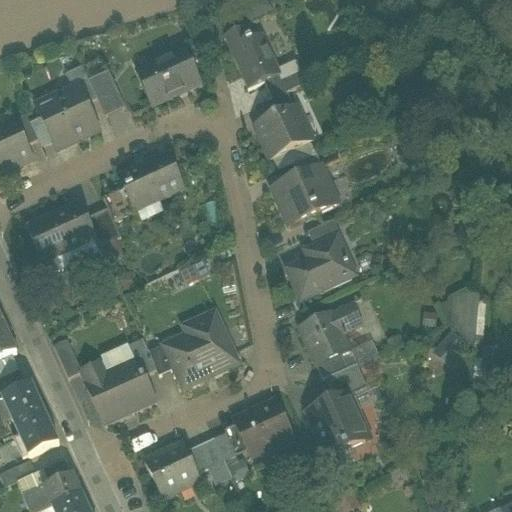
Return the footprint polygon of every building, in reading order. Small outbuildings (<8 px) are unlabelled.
[(237,15),(244,30),(274,17),(267,1),(237,15)] [(226,42),(239,69),(238,72),(240,76),(243,78),(249,91),(247,92),(248,94),(265,86),(266,90),(281,83),(279,79),(281,79),(280,77),(279,78),(277,73),(262,41),(263,40),(262,38),(249,44),(244,34),(246,33),(245,31),(224,41),(225,43),(226,42)] [(138,80),(152,109),(199,87),(183,54),(165,62),(167,66),(138,80)] [(136,75),(138,80),(167,66),(165,62),(136,75)] [(296,65),(277,73),(279,78),(280,77),(281,79),(279,79),(281,83),(301,74),(296,65)] [(86,105),(97,101),(88,82),(82,69),(67,76),(74,92),(79,89),(86,105)] [(109,73),(88,82),(97,101),(106,120),(126,111),(109,73)] [(266,90),(272,103),(288,96),(307,87),(301,74),(281,83),(266,90)] [(52,144),(56,153),(99,134),(86,105),(79,89),(74,92),(61,97),(64,102),(41,113),(38,108),(36,109),(41,120),(52,144)] [(295,111),(288,96),(272,103),(262,108),(269,123),(295,111)] [(258,128),(275,164),(305,150),(298,137),(306,133),(295,111),(269,123),(258,128)] [(27,149),(39,144),(30,125),(27,118),(16,123),(27,149)] [(41,120),(30,125),(39,144),(41,149),(52,144),(41,120)] [(0,130),(0,178),(34,163),(27,149),(16,123),(0,130)] [(305,150),(312,147),(306,133),(298,137),(305,150)] [(280,174),(292,169),(317,157),(312,147),(305,150),(275,164),(280,174)] [(125,192),(135,214),(136,213),(158,203),(183,192),(167,156),(118,178),(125,192)] [(323,169),(317,157),(292,169),(297,181),(323,169)] [(271,193),(289,232),(340,208),(323,169),(297,181),(271,193)] [(103,202),(108,212),(113,224),(135,214),(125,192),(103,202)] [(158,203),(136,213),(142,225),(164,215),(158,203)] [(28,230),(45,268),(95,245),(97,244),(87,222),(80,207),(53,219),(54,222),(36,230),(35,227),(28,230)] [(121,242),(113,224),(108,212),(87,222),(97,244),(95,245),(98,252),(121,242)] [(53,219),(35,227),(36,230),(54,222),(53,219)] [(470,223),(455,225),(457,236),(472,234),(470,223)] [(307,236),(314,250),(333,241),(334,243),(341,240),(334,224),(307,236)] [(286,272),(301,306),(352,283),(334,243),(333,241),(314,250),(304,255),(308,262),(286,272)] [(95,245),(45,268),(50,279),(100,256),(98,252),(95,245)] [(203,263),(180,275),(187,290),(210,278),(203,263)] [(134,294),(133,276),(118,276),(118,294),(134,294)] [(480,295),(470,295),(440,308),(451,335),(467,350),(475,349),(480,295)] [(299,332),(316,370),(340,359),(350,355),(342,337),(360,329),(351,309),(332,317),(306,329),(299,332)] [(436,331),(437,317),(423,315),(422,330),(436,331)] [(174,373),(182,392),(238,367),(215,316),(188,328),(194,342),(167,355),(165,356),(174,373)] [(467,350),(451,335),(432,356),(448,371),(467,350)] [(7,336),(0,339),(0,363),(12,358),(17,356),(7,336)] [(54,350),(68,383),(81,377),(82,376),(67,344),(54,350)] [(144,380),(157,374),(148,355),(143,344),(129,350),(135,364),(136,363),(144,380)] [(372,345),(350,355),(340,359),(346,372),(378,358),(372,345)] [(106,377),(135,364),(129,350),(127,347),(99,360),(102,367),(106,377)] [(495,368),(495,347),(483,347),(482,368),(495,368)] [(164,348),(148,355),(157,374),(159,380),(174,373),(165,356),(167,355),(164,348)] [(0,363),(0,382),(19,374),(12,358),(0,363)] [(322,384),(326,382),(346,373),(346,372),(340,359),(316,370),(322,384)] [(81,377),(104,428),(155,405),(144,380),(136,363),(135,364),(106,377),(102,367),(82,376),(81,377)] [(357,370),(346,373),(326,382),(336,404),(348,399),(348,401),(367,393),(357,370)] [(0,384),(0,392),(1,395),(20,387),(15,377),(0,384)] [(2,401),(11,421),(40,408),(31,388),(2,401)] [(369,398),(367,393),(348,401),(361,429),(357,430),(364,446),(372,442),(359,414),(355,405),(369,398)] [(369,398),(355,405),(359,414),(381,404),(376,395),(369,398)] [(312,424),(329,462),(364,446),(357,430),(361,429),(348,401),(348,399),(336,404),(322,410),(326,418),(312,424)] [(233,424),(251,462),(251,461),(250,459),(273,448),(275,451),(293,442),(276,405),(233,424)] [(11,421),(20,441),(49,427),(40,408),(11,421)] [(326,418),(322,410),(304,418),(324,463),(329,462),(312,424),(326,418)] [(58,447),(49,427),(20,441),(29,461),(58,447)] [(226,438),(214,443),(224,465),(236,459),(226,438)] [(208,472),(224,465),(214,443),(186,456),(196,478),(208,472)] [(145,465),(163,503),(200,486),(196,478),(186,456),(182,448),(145,465)] [(250,459),(251,461),(275,451),(273,448),(250,459)] [(243,462),(227,469),(233,483),(234,486),(251,478),(243,462)] [(17,485),(36,477),(30,463),(0,477),(0,481),(4,491),(17,485)] [(44,473),(51,489),(71,479),(64,464),(44,473)] [(227,469),(224,465),(208,472),(216,490),(233,483),(227,469)] [(51,489),(44,473),(36,477),(17,485),(24,501),(43,492),(51,489)] [(51,489),(43,492),(52,511),(53,511),(82,499),(73,479),(71,479),(51,489)] [(352,491),(344,495),(351,511),(357,511),(361,510),(352,491)] [(29,511),(52,511),(43,492),(24,501),(29,511)] [(339,511),(351,511),(344,495),(334,499),(339,511)] [(53,511),(87,511),(82,499),(53,511)]
